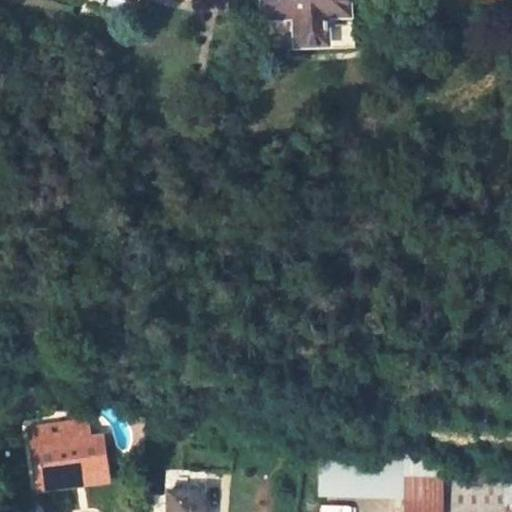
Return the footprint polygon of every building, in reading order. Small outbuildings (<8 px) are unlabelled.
[(350,42),(348,0),(264,0),(266,46),(350,42)] [(69,439),(88,437),(86,421),(67,424),(69,439)] [(38,481),(105,471),(100,435),(88,437),(69,439),(67,424),(31,429),(38,481)] [(327,480),(400,482),(400,453),(327,452),(327,480)] [(39,491),(107,481),(105,471),(38,481),(39,491)] [(511,511),(511,480),(405,479),(403,511),(511,511)] [(168,490),(166,511),(201,511),(202,491),(168,490)]
